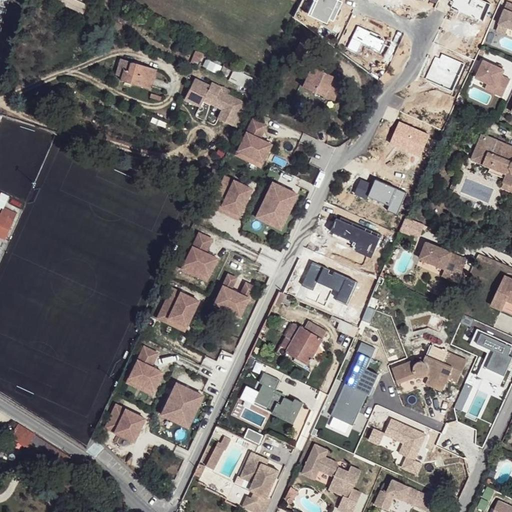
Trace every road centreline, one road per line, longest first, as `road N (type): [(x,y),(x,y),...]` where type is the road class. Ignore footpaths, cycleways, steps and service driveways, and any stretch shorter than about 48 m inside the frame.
road 1 (residential): [(336,153),(165,511)]
road 2 (unclassified): [(150,511),(83,454),(0,400)]
